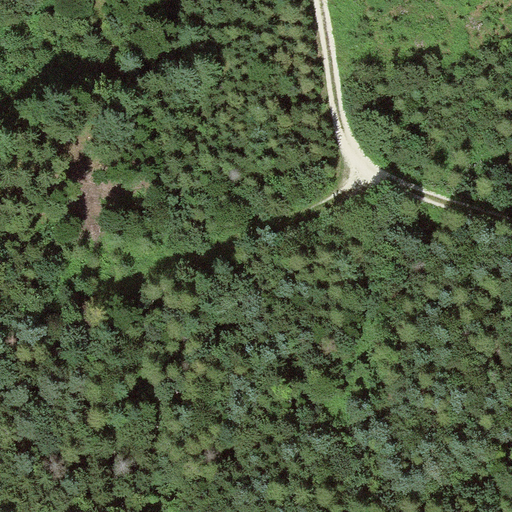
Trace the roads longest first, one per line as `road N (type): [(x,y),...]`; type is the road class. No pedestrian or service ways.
road 1 (track): [(0,334),(298,220),(333,203),(364,172),(346,142),(322,0)]
road 2 (track): [(364,172),(511,225)]
